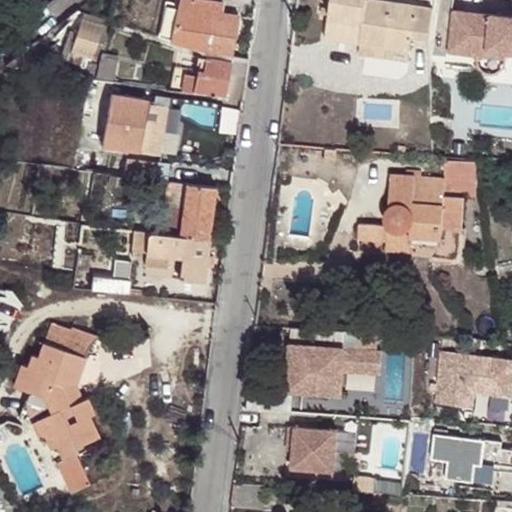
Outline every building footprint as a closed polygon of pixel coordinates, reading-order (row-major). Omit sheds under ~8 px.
[(204,52),(231,57),(237,14),(220,12),(212,11),(213,1),(209,0),(178,0),(177,5),(166,3),(162,38),(172,41),(204,52)] [(329,0),(327,19),(359,23),(357,40),(359,41),(408,47),(410,33),(428,35),(432,5),(390,0),(329,0)] [(222,2),(213,1),(212,11),(220,12),(222,2)] [(511,13),(451,9),(448,50),(476,53),(476,60),(481,67),(486,70),(490,71),(498,69),(501,67),(505,59),(505,53),(504,49),(511,49),(511,13)] [(109,21),(82,12),(80,20),(101,26),(108,29),(109,21)] [(359,23),(327,19),(324,36),(357,40),(359,23)] [(101,26),(80,20),(75,33),(69,50),(91,58),(101,26)] [(98,58),(108,29),(101,26),(91,58),(98,60),(98,58)] [(69,50),(75,33),(67,29),(58,57),(66,59),(69,50)] [(408,47),(359,41),(358,50),(407,57),(408,47)] [(61,73),(93,78),(98,60),(91,58),(69,50),(66,59),(61,73)] [(36,69),(61,73),(66,59),(58,57),(42,51),(36,69)] [(21,67),(17,53),(2,65),(17,66),(21,67)] [(226,95),(229,79),(231,61),(201,57),(197,78),(195,91),(226,95)] [(246,72),(247,59),(231,57),(231,61),(229,79),(244,81),(246,72)] [(115,62),(98,58),(98,60),(93,78),(112,80),(115,62)] [(195,91),(197,78),(185,77),(183,83),(182,90),(195,92),(195,91)] [(242,99),(244,81),(229,79),(226,95),(226,97),(242,99)] [(174,89),(182,90),(183,83),(175,82),(174,89)] [(138,152),(148,100),(110,93),(101,145),(138,152)] [(161,104),(148,100),(138,152),(151,155),(161,104)] [(124,158),(121,174),(153,179),(156,162),(124,158)] [(404,175),(389,173),(387,207),(384,210),(383,218),(385,223),(384,250),(410,251),(410,244),(441,245),(441,231),(458,232),(460,196),(474,197),(476,162),(442,161),(441,175),(420,174),(420,169),(404,168),(404,175)] [(208,238),(216,187),(186,183),(182,208),(179,234),(208,238)] [(171,194),(149,190),(147,207),(160,205),(170,207),(171,194)] [(161,232),(179,234),(182,208),(170,207),(160,205),(147,207),(143,231),(150,231),(161,232)] [(150,231),(143,231),(134,229),(132,247),(141,248),(148,249),(150,231)] [(148,249),(159,250),(161,232),(150,231),(148,249)] [(203,282),(208,238),(179,234),(161,232),(159,250),(164,251),(181,253),(178,279),(203,282)] [(148,249),(141,248),(140,261),(162,263),(164,251),(159,250),(148,249)] [(112,277),(129,278),(129,261),(113,258),(112,277)] [(70,287),(89,288),(91,273),(73,271),(70,287)] [(126,293),(129,278),(112,277),(91,273),(89,288),(126,293)] [(95,341),(49,324),(42,342),(84,358),(95,341)] [(356,349),(289,345),(288,357),(287,372),(285,392),(340,396),(341,372),(342,366),(379,369),(381,351),(376,351),(377,333),(358,333),(356,349)] [(48,413),(29,422),(36,438),(43,435),(49,449),(54,446),(60,459),(74,453),(77,452),(75,446),(99,435),(89,413),(93,411),(86,395),(82,397),(77,399),(68,379),(68,376),(71,368),(80,372),(84,358),(42,342),(33,367),(25,365),(20,363),(11,384),(31,392),(41,396),(48,413)] [(511,377),(511,358),(441,350),(434,402),(470,406),(472,390),(473,382),(511,387),(511,377)] [(288,357),(278,356),(276,371),(287,372),(288,357)] [(379,369),(342,366),(341,372),(379,374),(379,369)] [(77,399),(82,397),(76,383),(76,381),(80,372),(71,368),(68,376),(68,379),(77,399)] [(511,387),(473,382),(472,390),(510,395),(511,387)] [(21,418),(29,422),(48,413),(41,396),(31,392),(21,418)] [(333,429),(285,427),(284,443),(290,444),(290,451),(289,468),(332,470),(333,429)] [(511,464),(511,447),(501,447),(488,446),(489,439),(433,434),(431,459),(447,461),(445,478),(493,483),(495,463),(511,464)] [(489,439),(488,446),(501,447),(501,440),(489,439)] [(84,477),(74,453),(60,459),(55,462),(66,485),(84,477)] [(232,482),(229,506),(259,508),(262,485),(232,482)]
